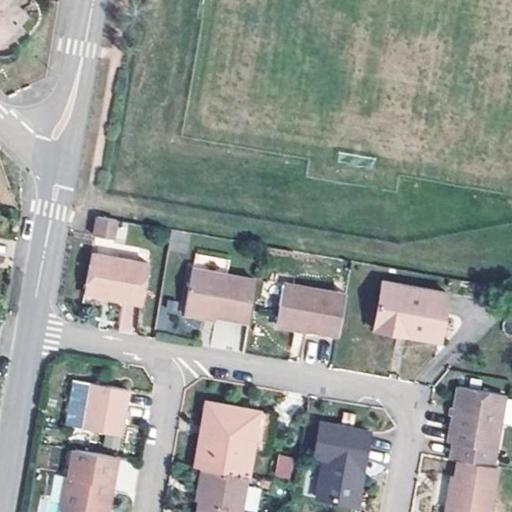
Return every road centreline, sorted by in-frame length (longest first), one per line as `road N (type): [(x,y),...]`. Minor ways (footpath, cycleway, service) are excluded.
road 1 (residential): [(388,393),(173,356)]
road 2 (tertiary): [(47,158),(56,184),(30,331)]
road 3 (tertiary): [(30,331),(0,504)]
road 4 (tertiary): [(93,0),(69,112),(47,158)]
road 5 (residential): [(173,356),(147,511)]
road 6 (residential): [(30,331),(173,356)]
road 7 (residential): [(396,511),(414,407),(388,393)]
